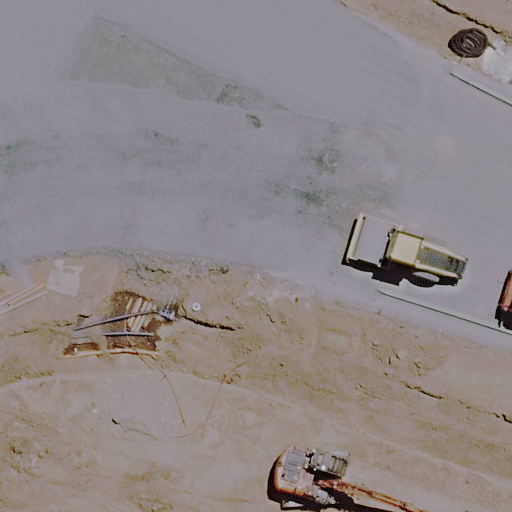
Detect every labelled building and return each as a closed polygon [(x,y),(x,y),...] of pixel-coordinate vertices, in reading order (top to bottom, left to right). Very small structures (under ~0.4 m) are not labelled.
[(511,0),(113,0),(0,82),(0,225),(37,199),(313,0),(511,0)] [(47,212),(110,299),(113,304),(511,15),(511,0),(313,0),(37,199),(47,212)] [(511,15),(113,304),(190,411),(511,178),(511,15)] [(263,511),(511,331),(511,178),(190,411),(263,511)] [(511,331),(263,511),(459,511),(511,474),(511,331)] [(511,511),(511,474),(459,511),(511,511)]
